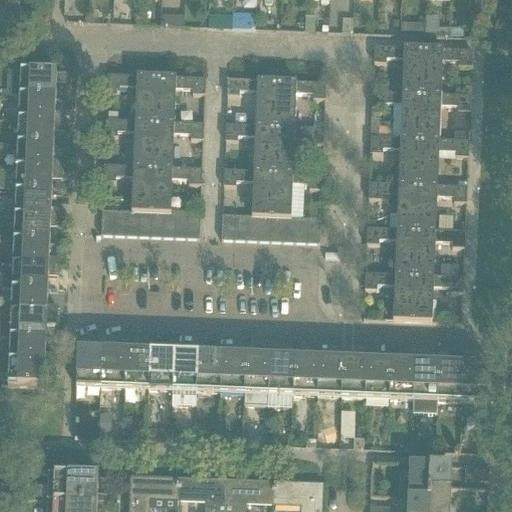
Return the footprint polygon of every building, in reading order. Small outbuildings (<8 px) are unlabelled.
[(257,17),(233,16),(233,19),(232,33),(256,34),(257,17)] [(184,18),(161,17),(160,29),(184,30),(184,18)] [(232,33),(233,19),(209,18),(208,32),(232,33)] [(343,21),(342,38),(352,38),(353,22),(343,21)] [(305,24),(304,36),(314,36),(315,24),(305,24)] [(401,27),(400,40),(412,40),(412,27),(401,27)] [(407,62),(406,96),(422,97),(424,52),(374,50),(374,66),(386,67),(387,61),(407,62)] [(424,52),(422,97),(438,98),(439,64),(460,65),(459,70),(472,70),(473,54),(424,52)] [(12,75),(11,99),(19,100),(55,101),(56,87),(66,87),(66,77),(20,75),(12,75)] [(140,124),(156,125),(157,80),(108,78),(107,95),(120,95),(120,90),(141,91),(140,124)] [(156,125),(171,126),(172,92),(193,93),(193,98),(206,99),(206,82),(157,80),(156,125)] [(259,130),(275,130),(277,85),(228,83),(227,100),(240,100),(240,95),(260,96),(259,130)] [(275,130),(291,131),(292,97),(313,98),(312,103),(325,104),(326,87),(277,85),(275,130)] [(406,108),(404,141),(420,142),(422,97),(406,96),(373,95),(372,112),(385,112),(385,107),(406,108)] [(422,97),(420,142),(436,143),(437,109),(458,110),(458,115),(470,116),(471,99),(438,98),(422,97)] [(19,100),(18,124),(64,126),(65,116),(55,116),(55,101),(19,100)] [(138,170),(154,170),(156,125),(140,124),(106,123),(106,140),(118,141),(119,135),(139,136),(138,170)] [(18,124),(17,148),(53,149),(54,135),(64,135),(64,126),(18,124)] [(154,170),(169,171),(171,138),(191,138),(191,144),(204,144),(205,127),(171,126),(156,125),(154,170)] [(258,174),(274,175),(275,130),(259,130),(226,128),(225,145),(238,145),(238,140),(259,141),(258,174)] [(274,175),(290,176),(291,142),(311,143),(311,148),(324,149),(324,132),(291,131),(275,130),(274,175)] [(469,144),(469,136),(457,135),(457,144),(469,144)] [(404,153),(402,187),(418,188),(420,142),(404,141),(371,140),(370,157),(383,157),(383,152),(404,153)] [(420,142),(418,188),(434,189),(436,154),(456,155),(456,160),(469,161),(469,144),(457,144),(436,143),(420,142)] [(17,148),(16,172),(62,173),(63,164),(53,164),(53,149),(17,148)] [(140,216),(152,217),(154,170),(138,170),(104,168),(104,185),(117,186),(117,181),(138,181),(136,215),(136,216),(140,216)] [(168,218),(168,216),(169,182),(190,183),(190,188),(202,189),(203,172),(169,171),(154,170),(152,217),(164,217),(168,218)] [(16,172),(15,196),(51,197),(52,182),(62,183),(62,173),(16,172)] [(260,221),(272,222),(274,175),(258,174),(224,173),(224,190),(236,190),(236,185),(257,186),(256,220),(256,221),(260,221)] [(272,222),(284,222),(288,222),(288,221),(289,187),(310,188),(310,193),(322,193),(323,177),(290,176),(274,175),(272,222)] [(402,199),(401,232),(417,233),(418,188),(402,187),(369,186),(368,203),(381,203),(381,198),(402,199)] [(418,188),(417,233),(432,234),(434,200),(454,201),(454,206),(467,207),(467,190),(434,189),(418,188)] [(15,196),(14,220),(60,221),(61,212),(51,212),(51,197),(15,196)] [(102,239),(114,239),(115,214),(103,214),(102,239)] [(114,239),(127,240),(128,215),(115,214),(114,239)] [(127,240),(139,240),(140,216),(136,216),(136,215),(128,215),(127,240)] [(139,240),(151,241),(152,217),(140,216),(139,240)] [(168,216),(168,218),(164,217),(163,241),(176,242),(177,217),(168,216)] [(152,217),(151,241),(163,241),(164,217),(152,217)] [(176,242),(188,242),(189,217),(177,217),(176,242)] [(189,217),(188,242),(200,243),(201,218),(189,217)] [(222,243),(234,244),(235,219),(223,219),(222,243)] [(234,244),(246,244),(247,219),(235,219),(234,244)] [(246,244),(259,245),(260,221),(256,221),(256,220),(247,219),(246,244)] [(14,220),(13,244),(50,245),(50,230),(60,231),(60,221),(14,220)] [(259,245),(271,245),(272,222),(260,221),(259,245)] [(283,246),(296,246),(296,221),(288,221),(288,222),(284,222),(283,246)] [(296,246),(308,247),(309,222),(296,221),(296,246)] [(271,245),(283,246),(284,222),(272,222),(271,245)] [(309,222),(308,247),(320,247),(321,222),(309,222)] [(400,244),(399,278),(415,278),(417,233),(401,232),(367,231),(367,248),(379,248),(380,243),(400,244)] [(417,233),(415,278),(431,279),(432,245),(453,246),(452,252),(465,252),(466,235),(432,234),(417,233)] [(13,244),(12,268),(59,270),(59,261),(49,261),(50,245),(13,244)] [(2,268),(1,292),(11,292),(48,294),(48,279),(58,280),(59,270),(12,268),(2,268)] [(397,324),(413,325),(415,278),(399,278),(366,276),(365,293),(378,294),(378,288),(399,289),(397,324)] [(415,278),(413,325),(429,326),(430,291),(451,291),(451,296),(463,297),(464,280),(431,279),(415,278)] [(11,292),(10,316),(57,318),(57,309),(47,308),(48,294),(11,292)] [(0,316),(0,327),(0,339),(10,340),(46,342),(46,327),(56,327),(57,318),(10,316),(0,316)] [(10,340),(9,364),(55,366),(55,357),(45,356),(46,342),(10,340)] [(76,390),(101,391),(102,355),(88,355),(88,345),(77,344),(76,390)] [(101,391),(125,392),(126,346),(117,346),(117,356),(102,355),(101,391)] [(125,392),(149,393),(150,357),(135,357),(136,346),(126,346),(125,392)] [(149,393),(173,394),(174,348),(165,347),(165,358),(150,357),(149,393)] [(173,394),(172,409),(196,410),(196,395),(197,395),(198,359),(183,358),(184,348),(175,348),(173,394)] [(197,395),(221,396),(223,350),(213,349),(213,360),(198,359),(197,395)] [(221,396),(245,397),(246,361),(232,360),(232,350),(223,350),(221,396)] [(245,397),(244,410),(268,411),(269,398),(270,351),(261,351),(261,361),(246,361),(245,395),(245,397)] [(269,398),(268,411),(291,412),(291,399),(293,399),(294,362),(279,362),(280,352),(270,351),(269,398)] [(293,399),(318,400),(319,353),(310,353),(310,363),(294,362),(293,399)] [(318,400),(341,400),(343,364),(328,364),(329,354),(319,353),(318,400)] [(341,400),(365,401),(367,355),(358,355),(357,365),(343,364),(341,400)] [(365,401),(389,402),(391,366),(376,365),(376,356),(367,355),(365,401)] [(389,402),(413,403),(415,357),(406,357),(405,367),(391,366),(389,402)] [(424,367),(425,357),(415,357),(413,403),(413,416),(437,417),(438,404),(439,368),(424,367)] [(438,404),(462,405),(463,359),(454,358),(454,368),(439,368),(438,404)] [(463,359),(462,405),(486,406),(488,370),(472,369),(472,359),(463,359)] [(55,366),(9,364),(8,389),(44,391),(44,375),(54,375),(55,366)] [(100,418),(99,442),(111,443),(112,419),(100,418)] [(147,434),(146,446),(170,447),(170,435),(147,434)] [(170,435),(170,447),(194,447),(194,436),(170,435)] [(317,435),(317,449),(330,450),(331,436),(317,435)] [(244,440),(243,449),(253,449),(254,441),(244,440)] [(409,468),(408,502),(429,503),(429,491),(450,492),(451,469),(409,468)] [(47,477),(46,504),(106,506),(107,498),(97,498),(98,479),(47,477)] [(149,511),(149,504),(177,505),(178,482),(130,481),(128,511),(149,511)] [(204,511),(225,511),(226,484),(178,482),(177,505),(205,506),(204,511)] [(245,511),(246,508),(273,509),(274,486),(226,484),(225,511),(245,511)] [(274,486),(273,509),(301,510),(300,511),(321,511),(323,488),(274,486)] [(408,502),(407,511),(449,511),(450,492),(429,491),(429,503),(408,502)]
